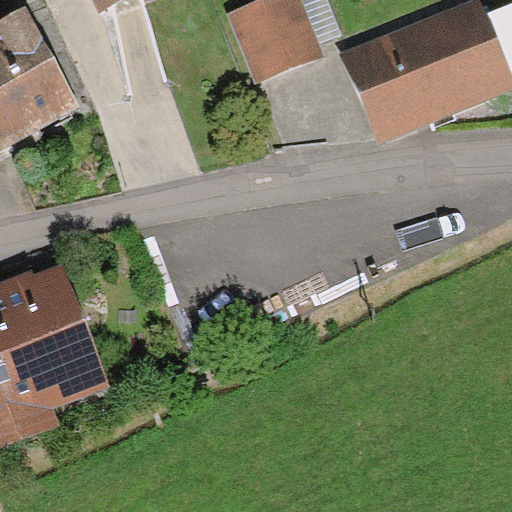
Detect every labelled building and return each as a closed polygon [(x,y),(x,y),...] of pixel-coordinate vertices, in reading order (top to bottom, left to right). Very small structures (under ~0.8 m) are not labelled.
[(301,0),(226,0),(249,64),(316,41),(301,0)] [(478,0),(461,0),(344,47),(375,122),(506,69),(499,52),(480,4),(478,0)] [(511,0),(489,0),(480,4),(499,52),(511,46),(511,0)] [(0,27),(0,127),(70,89),(27,13),(0,27)] [(0,446),(50,427),(44,413),(101,390),(54,273),(0,294),(0,446)]
